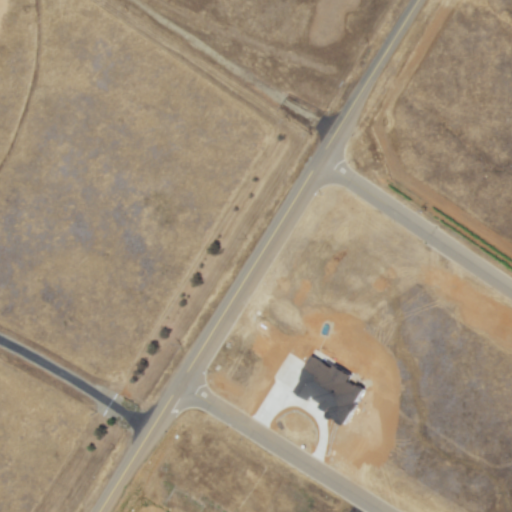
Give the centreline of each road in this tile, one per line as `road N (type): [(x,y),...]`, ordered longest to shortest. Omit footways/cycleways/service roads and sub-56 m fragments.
road 1 (tertiary): [(97,511),(418,0)]
road 2 (residential): [(179,380),(388,511)]
